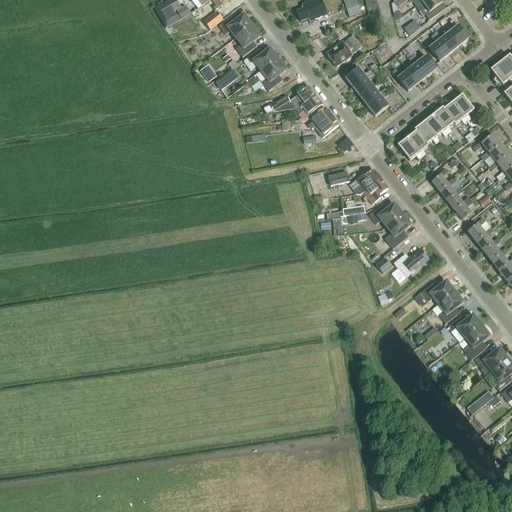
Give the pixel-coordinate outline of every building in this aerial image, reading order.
[(211,0),(211,1),(216,7),(213,9),(215,12),(224,5),(224,6),(228,3),(227,2),(230,0),(211,0)] [(308,20),(310,24),(328,16),(320,0),(316,0),(301,6),(303,10),(296,13),(300,24),(308,20)] [(355,0),(344,4),(349,19),(361,15),(355,0)] [(392,5),(394,15),(399,11),(398,9),(408,1),(406,0),(398,0),(394,3),(392,5)] [(442,5),(438,0),(427,0),(416,8),(423,18),(425,17),(429,22),(439,15),(435,10),(442,5)] [(180,22),(182,20),(191,14),(186,6),(174,13),(180,22)] [(204,24),(207,28),(210,32),(223,22),(217,14),(204,24)] [(231,33),(236,39),(252,27),(244,16),(234,23),(231,19),(219,28),(226,37),(231,33)] [(370,28),(381,26),(379,20),(369,23),(370,28)] [(448,35),(459,49),(468,41),(453,21),(450,24),(454,30),(448,35)] [(404,30),(409,37),(420,29),(415,22),(404,30)] [(261,38),(252,27),(236,39),(241,46),(236,50),(243,59),(255,50),(251,45),(261,38)] [(437,34),(434,36),(449,56),(459,49),(448,35),(442,40),(437,34)] [(449,56),(434,36),(431,39),(436,45),(429,50),(440,64),(449,56)] [(348,41),(343,45),(342,44),(326,56),(336,69),(352,57),(351,57),(357,52),(348,41)] [(416,55),(410,47),(405,51),(412,58),(416,55)] [(262,73),(278,61),(270,50),(261,57),(257,53),(247,60),(251,65),(253,63),(262,73)] [(226,64),(231,60),(228,56),(223,60),(226,64)] [(414,57),(412,59),(427,78),(437,71),(426,57),(419,63),(414,57)] [(503,87),(511,79),(511,60),(510,57),(491,72),(503,87)] [(413,67),(407,72),(417,86),(427,78),(412,59),(408,61),(413,67)] [(278,61),(262,73),(267,80),(262,84),(269,93),(281,84),(277,79),(286,72),(278,61)] [(348,75),(357,68),(354,64),(345,71),(348,75)] [(200,72),(209,84),(217,78),(208,66),(200,72)] [(352,90),(372,74),(370,72),(364,77),(358,70),(345,81),(352,90)] [(215,84),(221,92),(239,79),(232,71),(215,84)] [(408,93),(417,86),(407,72),(400,77),(396,71),(392,74),(408,93)] [(372,74),(352,90),(360,100),(374,89),(368,82),(375,77),(372,74)] [(260,82),(257,78),(248,84),(251,89),(260,82)] [(391,84),(387,79),(383,82),(387,88),(391,84)] [(296,112),(316,98),(308,88),(294,100),(290,103),(286,97),(269,107),(274,114),(295,111),(296,112)] [(374,89),(360,100),(367,109),(387,94),(385,91),(379,95),(374,89)] [(387,94),(367,109),(375,119),(388,108),(383,101),(389,97),(387,94)] [(453,104),(467,123),(471,120),(468,117),(474,112),(462,97),(453,104)] [(316,98),(296,112),(299,116),(304,112),(308,117),(322,106),(316,98)] [(467,123),(453,104),(444,111),(443,112),(454,125),(455,127),(461,122),(464,125),(467,123)] [(314,129),(315,131),(332,119),(324,109),(310,120),(313,123),(308,127),(311,132),(314,129)] [(443,112),(444,111),(443,110),(433,117),(448,135),(451,133),(448,129),(454,125),(443,112)] [(448,135),(433,117),(424,124),(436,139),(442,134),(444,138),(448,135)] [(322,140),(338,127),(332,119),(315,131),(322,140)] [(282,124),(283,132),(291,131),(290,123),(282,124)] [(417,133),(427,146),(432,141),(435,145),(439,143),(436,139),(424,124),(415,131),(416,133),(417,133)] [(417,133),(416,133),(407,140),(422,159),(425,156),(422,152),(428,148),(427,146),(417,133)] [(489,156),(501,146),(493,136),(481,145),(480,144),(472,150),(475,154),(482,148),(487,154),(489,156)] [(317,144),(316,140),(316,137),(303,139),(304,146),(317,144)] [(422,159),(407,140),(398,147),(410,162),(416,158),(419,161),(422,159)] [(509,156),(501,146),(489,156),(487,154),(480,160),(483,164),(490,158),(495,164),(496,166),(509,156)] [(511,169),(511,159),(509,156),(496,166),(495,164),(488,169),(491,173),(498,168),(503,174),(504,176),(511,169)] [(458,165),(454,161),(450,164),(453,169),(458,165)] [(511,185),(511,169),(504,176),(503,174),(496,179),(499,183),(506,178),(510,184),(511,186),(511,185)] [(448,187),(447,185),(442,179),(448,174),(445,171),(439,176),(440,178),(431,185),(439,194),(448,187)] [(354,183),(358,188),(353,192),(356,196),(361,196),(363,195),(381,181),(373,172),(364,179),(363,177),(354,183)] [(328,178),(331,188),(349,184),(347,174),(328,178)] [(456,196),(454,195),(450,189),(456,184),(453,180),(447,185),(448,187),(439,194),(447,204),(456,196)] [(381,181),(363,195),(372,206),(380,200),(379,197),(388,191),(381,181)] [(494,193),(490,189),(485,193),(489,198),(494,193)] [(456,196),(447,204),(454,213),(464,206),(462,204),(458,198),(464,194),(460,190),(454,195),(456,196)] [(483,209),(491,204),(487,198),(479,204),(483,209)] [(471,216),(467,210),(472,205),(468,199),(462,204),(464,206),(454,213),(462,223),(471,216)] [(386,229),(402,216),(394,205),(385,213),(381,208),(369,217),(376,226),(381,223),(386,229)] [(365,214),(364,207),(343,211),(344,217),(365,214)] [(402,216),(386,229),(392,236),(385,241),(393,251),(407,240),(402,234),(411,227),(402,216)] [(475,245),(486,236),(484,235),(490,230),(482,220),(475,226),(476,227),(467,235),(475,245)] [(490,230),(484,235),(486,236),(475,245),(483,255),(494,246),(492,244),(487,239),(493,234),(490,230)] [(483,255),(491,264),(501,256),(500,254),(495,248),(501,244),(498,240),(492,244),(494,246),(483,255)] [(506,250),(500,254),(501,256),(491,264),(499,274),(509,266),(508,264),(503,258),(509,254),(506,250)] [(429,261),(420,251),(407,261),(404,257),(393,266),(405,281),(415,272),(423,266),(422,265),(426,262),(427,263),(429,261)] [(384,261),(376,268),(382,276),(391,269),(384,261)] [(499,274),(507,284),(511,280),(511,269),(511,268),(511,267),(511,261),(508,264),(509,266),(499,274)] [(438,306),(455,293),(446,283),(437,290),(433,285),(421,296),(428,305),(433,300),(438,306)] [(455,293),(438,306),(444,313),(439,317),(446,326),(458,316),(454,312),(463,304),(455,293)] [(403,318),(399,313),(395,316),(399,321),(403,318)] [(465,340),(481,327),(473,316),(464,324),(460,319),(450,327),(454,332),(457,330),(465,340)] [(481,327),(465,340),(470,347),(464,352),(472,362),(485,351),(480,345),(490,338),(481,327)] [(433,338),(438,334),(435,329),(430,334),(433,338)] [(492,374),(508,361),(499,350),(490,357),(486,353),(475,362),(482,371),(486,367),(492,374)] [(511,365),(508,361),(492,374),(497,380),(492,384),(499,393),(511,384),(507,379),(511,374),(511,365)] [(511,387),(501,396),(508,404),(511,401),(511,387)] [(490,403),(494,400),(489,393),(480,400),(485,407),(490,403)] [(496,398),(494,400),(490,403),(494,408),(501,403),(496,398)] [(493,435),(505,425),(503,421),(490,431),(493,435)] [(495,442),(503,447),(507,442),(500,436),(495,442)]
